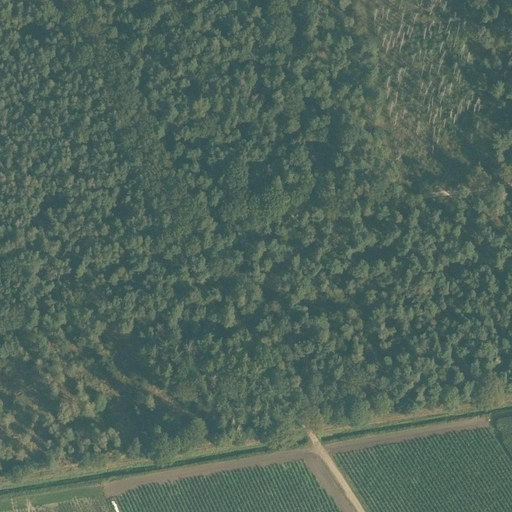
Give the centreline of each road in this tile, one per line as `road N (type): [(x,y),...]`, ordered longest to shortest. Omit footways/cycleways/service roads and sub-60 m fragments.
road 1 (track): [(187,230),(360,511)]
road 2 (track): [(511,180),(187,230)]
road 3 (track): [(59,0),(187,230)]
road 4 (track): [(187,230),(0,349)]
